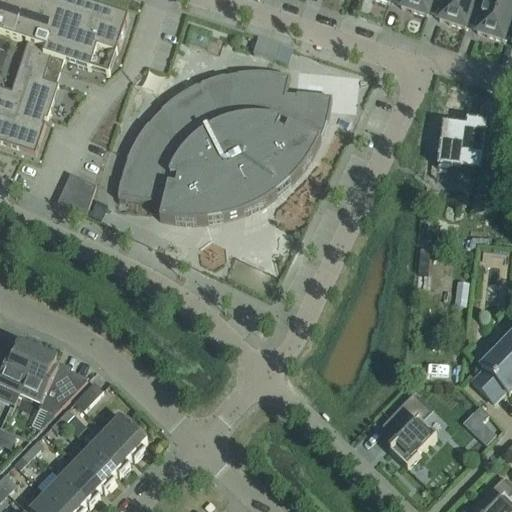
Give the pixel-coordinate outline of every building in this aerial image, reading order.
[(43,83),(51,60),(90,73),(97,51),(116,57),(129,20),(66,0),(0,0),(0,144),(35,156),(45,126),(43,125),(44,121),(47,122),(58,87),(43,83)] [(432,0),(390,0),(390,3),(402,7),(401,11),(426,19),(428,15),(432,0)] [(474,0),(432,0),(428,15),(440,19),(439,23),(465,31),(466,28),(474,0)] [(511,14),(511,1),(506,0),(474,0),(466,28),(478,32),(477,36),(503,44),(504,40),(511,14)] [(253,57),(276,64),(281,49),(258,42),(253,57)] [(315,60),(307,84),(342,95),(338,106),(362,114),(373,79),(315,60)] [(119,196),(118,203),(153,206),(153,205),(164,206),(160,223),(166,225),(173,226),(183,227),(190,227),(197,227),(201,227),(211,226),(218,225),(224,224),(234,221),(241,219),(244,218),(247,217),(253,214),(259,211),(262,209),(265,208),(271,204),(273,202),(279,198),(284,194),(289,190),(293,185),(296,183),(300,178),(302,175),(306,170),(308,167),(312,161),(313,159),(317,153),(318,150),(320,147),(322,140),(325,134),(327,128),(329,121),(329,118),(330,115),(331,108),(332,101),(296,98),(296,99),(286,98),(290,81),(283,79),(280,78),(273,77),(267,77),(256,76),(250,77),(243,77),(233,78),(223,80),(213,83),(207,85),(197,89),(194,91),(188,94),(182,98),(174,103),(171,105),(166,109),(164,112),(159,116),(156,119),(152,124),(147,129),(145,131),(141,137),(140,140),(136,145),(133,151),(131,154),(129,160),(126,167),(125,170),(123,176),(121,183),(120,186),(119,193),(119,196)] [(445,128),(440,170),(502,178),(504,158),(486,156),(489,128),(468,126),(468,130),(445,128)] [(86,220),(96,190),(91,187),(72,179),(71,178),(57,206),(86,220)] [(496,222),(501,182),(479,179),(473,219),(496,222)] [(99,223),(106,209),(96,204),(90,219),(99,223)] [(446,221),(422,219),(415,278),(439,281),(438,293),(448,294),(451,270),(441,269),(446,221)] [(511,338),(506,344),(501,339),(489,352),(494,357),(480,371),(484,374),(472,386),(494,407),(505,395),(509,399),(511,395),(511,338)] [(0,399),(16,407),(20,398),(39,354),(29,349),(28,352),(20,348),(10,370),(0,365),(0,399)] [(57,365),(49,362),(50,359),(39,354),(20,398),(41,407),(39,412),(55,419),(86,387),(54,372),(57,365)] [(94,387),(75,407),(84,416),(103,396),(94,387)] [(412,399),(384,428),(400,444),(389,455),(407,473),(437,442),(419,425),(429,415),(412,399)] [(480,410),(474,417),(483,426),(489,420),(480,410)] [(80,425),(74,419),(68,414),(60,422),(66,428),(72,433),(80,425)] [(121,420),(105,436),(132,462),(132,463),(135,466),(145,455),(143,452),(148,446),(135,434),(138,430),(128,420),(124,424),(121,420)] [(57,437),(66,428),(60,422),(51,431),(57,437)] [(7,436),(1,449),(10,453),(16,440),(7,436)] [(132,462),(105,436),(90,452),(117,478),(120,481),(130,470),(127,467),(132,463),(132,462)] [(38,445),(30,454),(36,459),(44,451),(38,445)] [(117,478),(90,452),(75,468),(102,494),(105,497),(115,486),(112,483),(117,478)] [(27,468),(36,459),(30,454),(22,462),(27,468)] [(102,494),(75,468),(61,483),(87,509),(87,510),(89,511),(90,511),(100,501),(97,499),(102,494)] [(6,479),(0,484),(0,490),(3,493),(9,498),(17,490),(11,485),(6,479)] [(87,509),(61,483),(45,499),(59,511),(84,511),(87,510),(87,509)] [(490,511),(511,511),(511,509),(505,503),(511,495),(511,492),(502,483),(482,504),(490,511)] [(59,511),(45,499),(32,511),(59,511)]
